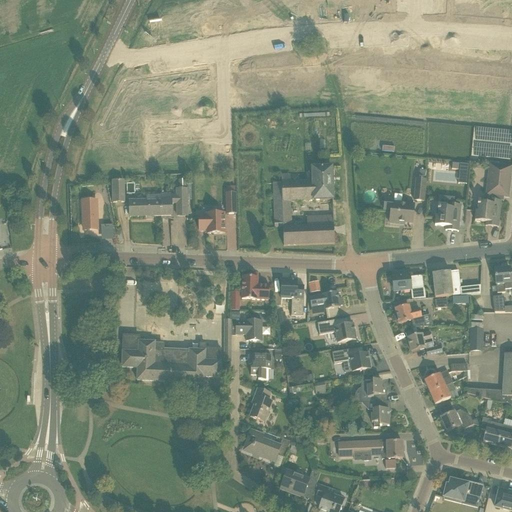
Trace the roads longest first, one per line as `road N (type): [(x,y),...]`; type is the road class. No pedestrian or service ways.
road 1 (unknown): [(105,51),(152,59),(412,30),(511,34)]
road 2 (residential): [(349,263),(52,255)]
road 3 (unclassified): [(438,454),(375,315),(367,264)]
road 4 (tertiary): [(89,85),(53,148),(38,256)]
road 5 (tertiary): [(52,255),(56,184),(89,85)]
road 6 (unclassified): [(367,264),(508,249)]
